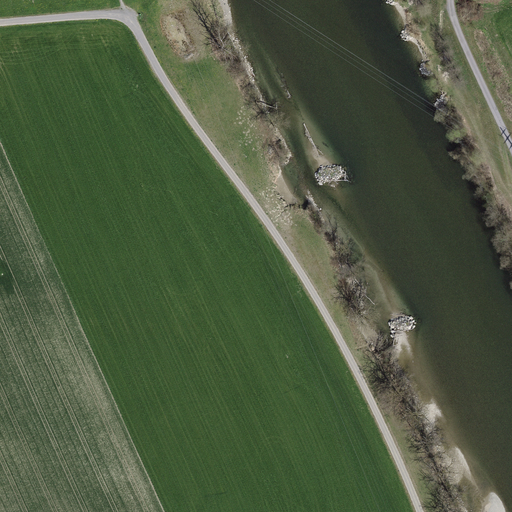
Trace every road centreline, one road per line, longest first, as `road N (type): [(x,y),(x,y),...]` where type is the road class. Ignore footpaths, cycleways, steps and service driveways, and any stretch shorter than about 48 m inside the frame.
road 1 (track): [(125,13),(294,260),(422,511)]
road 2 (track): [(447,0),(511,148)]
road 3 (track): [(125,13),(0,22)]
